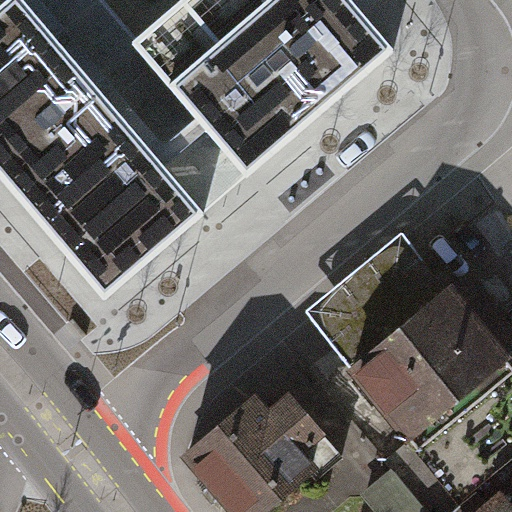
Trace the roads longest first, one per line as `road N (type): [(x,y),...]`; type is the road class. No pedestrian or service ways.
road 1 (residential): [(93,431),(266,298),(467,115),(485,71)]
road 2 (secondary): [(93,431),(0,314)]
road 3 (secondary): [(0,401),(88,511)]
